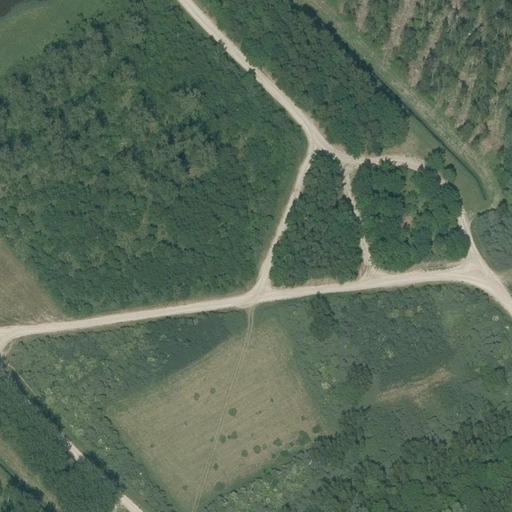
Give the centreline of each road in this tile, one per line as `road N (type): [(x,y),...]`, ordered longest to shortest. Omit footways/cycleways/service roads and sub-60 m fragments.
road 1 (track): [(0,336),(474,270),(511,298)]
road 2 (track): [(185,0),(335,157),(407,162),(441,181),(467,227),(474,270)]
road 3 (track): [(0,370),(133,511)]
road 4 (track): [(318,140),(255,297)]
road 5 (track): [(376,279),(335,157)]
